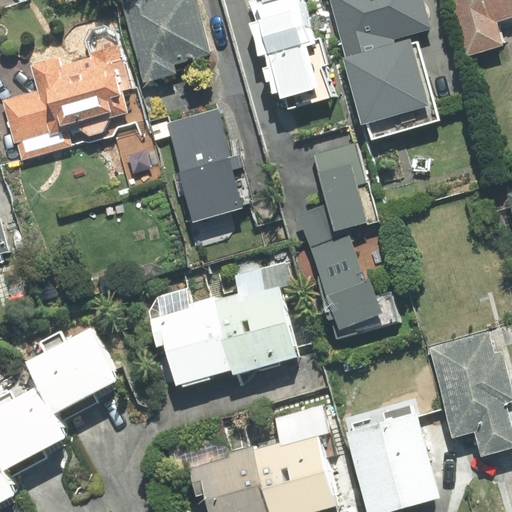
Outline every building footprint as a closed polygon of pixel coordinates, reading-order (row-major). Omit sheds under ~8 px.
[(200,0),(146,0),(130,5),(152,82),(186,73),(183,64),(217,55),(200,0)] [(281,52),(284,65),(275,67),(278,82),(287,80),(293,104),(342,93),(320,0),(268,0),(273,18),(260,21),(268,55),(281,52)] [(431,0),(339,0),(380,138),(448,118),(423,32),(439,27),(431,0)] [(511,44),(504,20),(511,17),(511,0),(457,0),(473,55),(511,44)] [(143,109),(125,44),(36,69),(41,89),(8,98),(20,142),(143,109)] [(230,105),(175,120),(204,220),(258,204),(230,105)] [(319,154),(334,204),(306,212),(343,338),(405,320),(396,291),(387,294),(367,226),(380,222),(356,143),(319,154)] [(0,218),(0,264),(18,259),(5,217),(0,218)] [(242,274),(247,290),(200,305),(194,287),(151,301),(166,347),(175,344),(188,384),(245,366),(248,373),(309,353),(289,291),(299,287),(290,259),(242,274)] [(0,511),(2,511),(1,509),(31,493),(21,474),(54,457),(51,451),(83,434),(74,417),(105,401),(101,395),(131,379),(103,325),(37,360),(50,384),(0,410),(0,511)] [(511,347),(507,328),(436,346),(459,440),(486,434),(491,455),(511,450),(511,347)] [(324,511),(347,505),(326,435),(341,431),(329,394),(278,409),(287,437),(239,451),(241,456),(199,469),(207,496),(215,493),(220,511),(324,511)] [(427,408),(355,429),(377,511),(395,511),(452,496),(427,408)]
